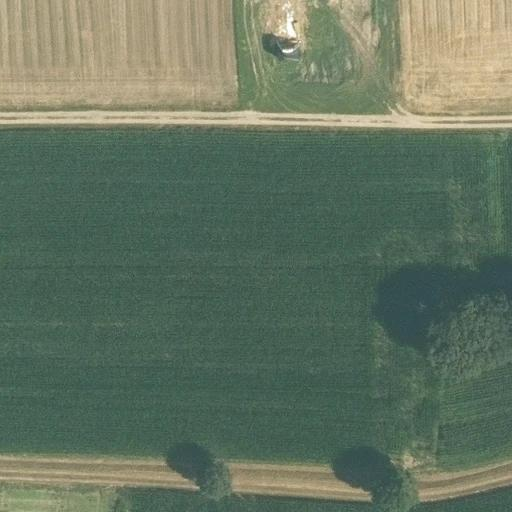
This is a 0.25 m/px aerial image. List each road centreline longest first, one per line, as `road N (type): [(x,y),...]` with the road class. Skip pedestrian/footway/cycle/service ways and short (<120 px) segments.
road 1 (track): [(511,485),(413,502),(0,477)]
road 2 (track): [(511,125),(0,124)]
road 3 (track): [(398,0),(406,123)]
